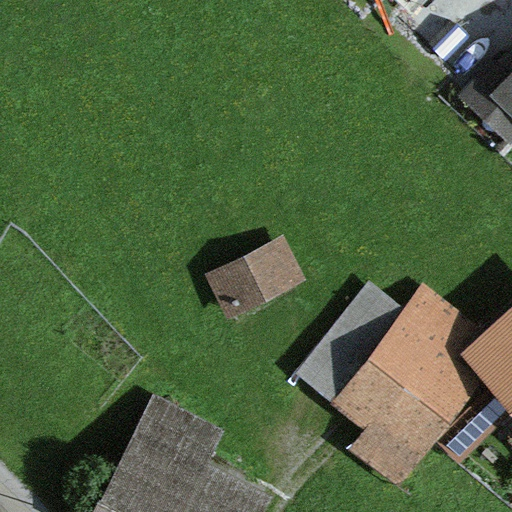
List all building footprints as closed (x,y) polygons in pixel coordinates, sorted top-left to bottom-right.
[(488,114),(508,92),(511,95),(511,44),(466,93),(488,114)] [(214,275),(226,301),(294,268),(280,242),(214,275)] [(474,377),(446,356),(470,325),(427,291),(406,317),(368,287),(305,368),(380,424),(360,450),(397,478),(474,377)] [(511,311),(480,340),(492,354),(511,376),(511,311)] [(209,453),(202,449),(212,431),(161,401),(134,451),(193,482),(209,453)] [(457,419),(439,437),(454,453),(473,435),(457,419)] [(234,511),(238,506),(193,482),(134,451),(102,511),(234,511)]
